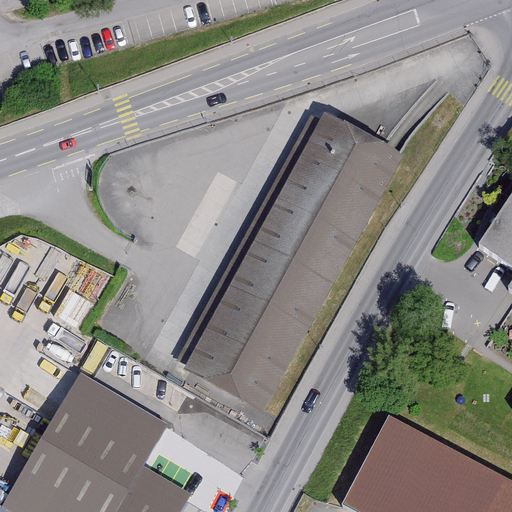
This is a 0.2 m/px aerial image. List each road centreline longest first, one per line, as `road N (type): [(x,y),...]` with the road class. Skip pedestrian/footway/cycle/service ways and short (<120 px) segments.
road 1 (secondary): [(262,511),(391,276),(511,82)]
road 2 (secondary): [(465,0),(0,160)]
